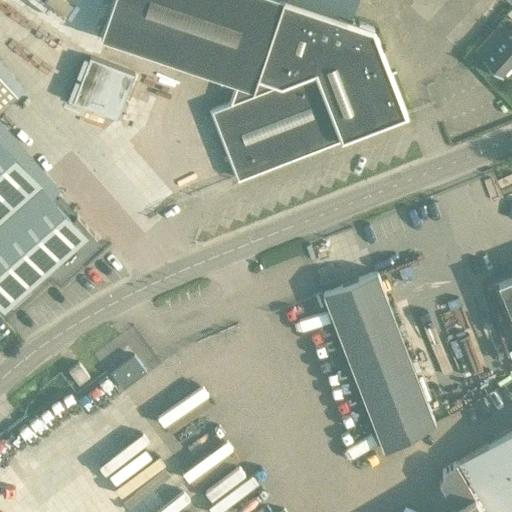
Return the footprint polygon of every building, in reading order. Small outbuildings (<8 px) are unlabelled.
[(0,0),(0,16),(10,0),(9,0),(0,0)] [(112,0),(100,36),(236,81),(229,101),(210,109),(237,178),(406,112),(373,27),(349,19),(355,0),(112,0)] [(468,0),(480,11),(486,5),(480,0),(468,0)] [(48,23),(26,51),(51,71),(73,42),(48,23)] [(511,25),(482,58),(502,76),(511,64),(511,25)] [(117,117),(134,73),(89,56),(72,100),(117,117)] [(57,198),(0,133),(0,105),(16,92),(0,72),(0,299),(5,305),(53,261),(61,270),(98,238),(60,196),(57,198)] [(383,449),(435,421),(377,270),(322,291),(326,302),(383,449)] [(511,274),(500,279),(511,311),(511,274)] [(322,291),(312,295),(316,306),(326,302),(322,291)] [(145,371),(128,346),(101,363),(118,389),(145,371)] [(87,372),(77,357),(66,364),(76,379),(87,372)] [(456,501),(436,511),(511,511),(511,427),(459,459),(459,460),(456,462),(455,461),(441,470),(442,471),(445,472),(442,481),(439,480),(438,481),(447,495),(451,492),(456,501)] [(17,428),(17,437),(44,437),(44,429),(17,428)] [(0,495),(12,509),(19,503),(0,482),(0,495)]
